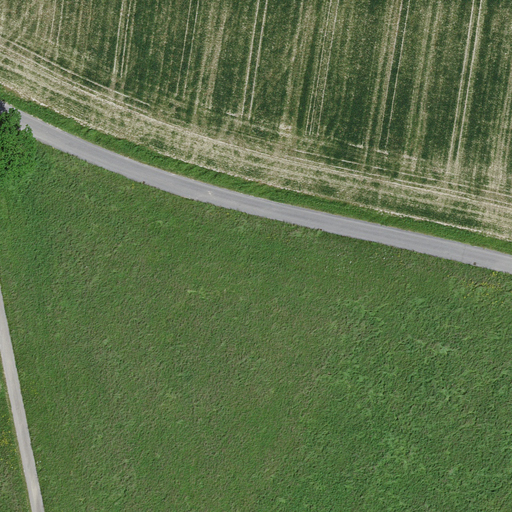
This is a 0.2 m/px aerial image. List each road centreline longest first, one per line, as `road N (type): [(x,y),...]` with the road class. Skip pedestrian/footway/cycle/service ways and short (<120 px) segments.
road 1 (unclassified): [(0,112),(131,177),(511,269)]
road 2 (unclassified): [(0,278),(43,511)]
